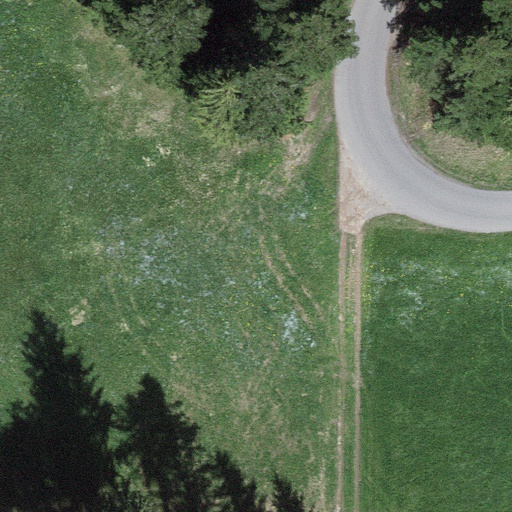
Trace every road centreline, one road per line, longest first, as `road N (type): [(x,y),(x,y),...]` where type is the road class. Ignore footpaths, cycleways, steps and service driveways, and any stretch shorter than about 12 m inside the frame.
road 1 (track): [(359,511),(381,346),(382,214),(393,156)]
road 2 (track): [(401,0),(380,96),(393,156),(424,193),(511,198)]
